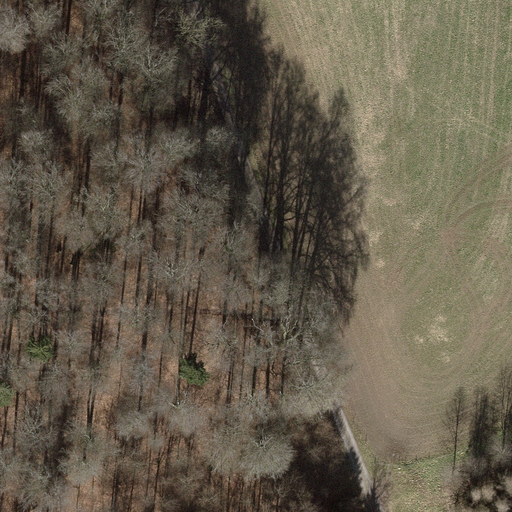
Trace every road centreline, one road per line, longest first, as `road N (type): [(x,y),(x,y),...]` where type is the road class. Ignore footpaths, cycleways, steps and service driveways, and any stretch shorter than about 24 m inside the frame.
road 1 (track): [(191,0),(295,308)]
road 2 (track): [(295,308),(374,511)]
